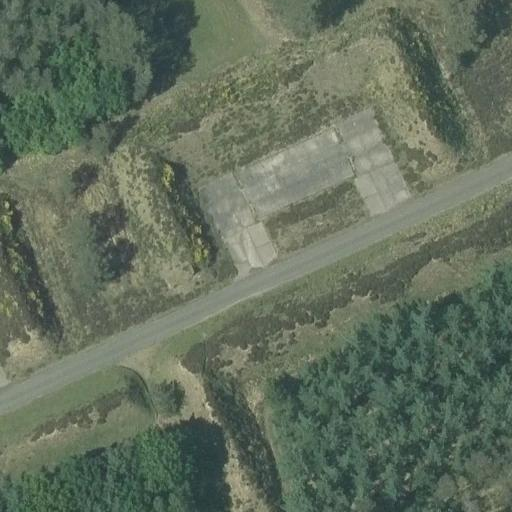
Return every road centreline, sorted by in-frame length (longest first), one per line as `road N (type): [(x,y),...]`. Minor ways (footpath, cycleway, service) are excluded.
road 1 (track): [(511,177),(0,415)]
road 2 (track): [(136,353),(200,511)]
